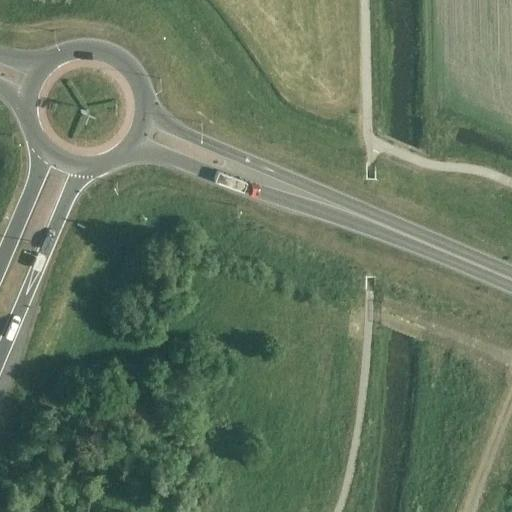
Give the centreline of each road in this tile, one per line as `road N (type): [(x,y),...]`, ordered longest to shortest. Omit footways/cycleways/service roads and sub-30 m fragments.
road 1 (primary): [(511,280),(314,197)]
road 2 (motorway): [(0,357),(80,168)]
road 3 (primary): [(314,197),(144,108)]
road 4 (primary): [(131,147),(219,179),(314,197)]
road 5 (primary): [(144,108),(130,71),(95,50),(73,50),(40,71)]
road 6 (motorway): [(46,153),(0,264)]
